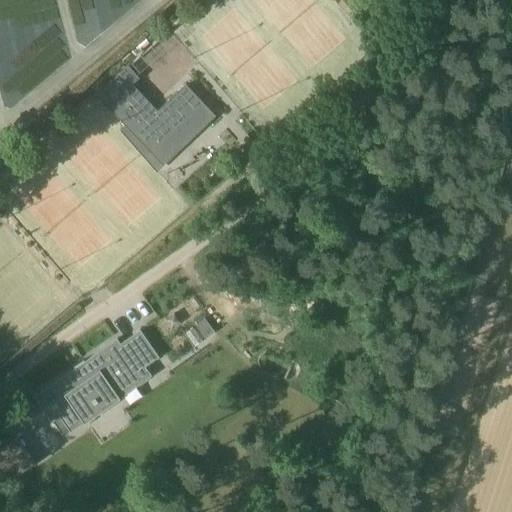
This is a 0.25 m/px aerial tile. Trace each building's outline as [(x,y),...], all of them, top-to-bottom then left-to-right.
[(178,93),(160,110),(158,112),(131,84),(138,77),(127,65),(95,93),(125,124),(147,145),(164,163),(187,141),(180,133),(199,115),(192,108),(200,100),(186,86),(178,93)] [(174,314),(164,321),(170,331),(181,324),(174,314)] [(205,319),(196,325),(206,339),(215,333),(205,319)] [(42,390),(34,396),(51,422),(60,416),(70,431),(152,376),(145,366),(159,357),(141,330),(121,343),(118,339),(42,390)] [(0,467),(4,478),(34,467),(23,438),(0,447),(0,467)]
